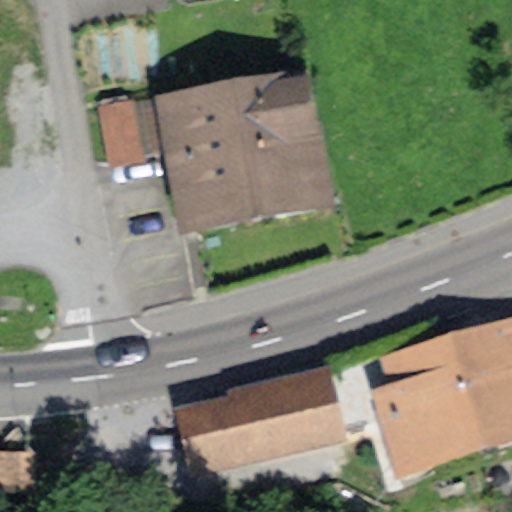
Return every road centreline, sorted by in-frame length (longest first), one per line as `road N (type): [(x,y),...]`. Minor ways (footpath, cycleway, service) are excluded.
road 1 (primary): [(511,253),(266,342),(93,377)]
road 2 (residential): [(43,0),(83,231)]
road 3 (residential): [(83,231),(93,377)]
